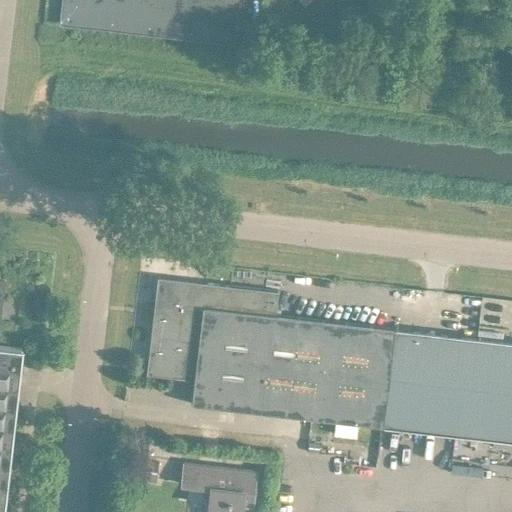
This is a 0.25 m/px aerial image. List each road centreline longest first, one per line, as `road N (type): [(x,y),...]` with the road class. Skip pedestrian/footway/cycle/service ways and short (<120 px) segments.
road 1 (unclassified): [(511,259),(105,210)]
road 2 (unclassified): [(70,511),(105,210)]
